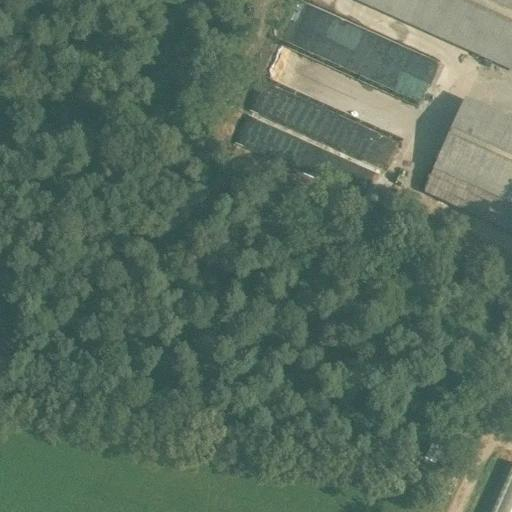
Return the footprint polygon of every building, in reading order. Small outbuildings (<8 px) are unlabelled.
[(282,0),(270,36),(316,52),(330,11),(296,0),(282,0)] [(511,0),(355,0),(356,0),(511,70),(511,0)] [(281,44),(266,80),(404,139),(420,104),(281,44)] [(411,79),(436,84),(442,60),(416,54),(411,79)] [(511,136),(460,113),(435,169),(511,203),(511,136)]
